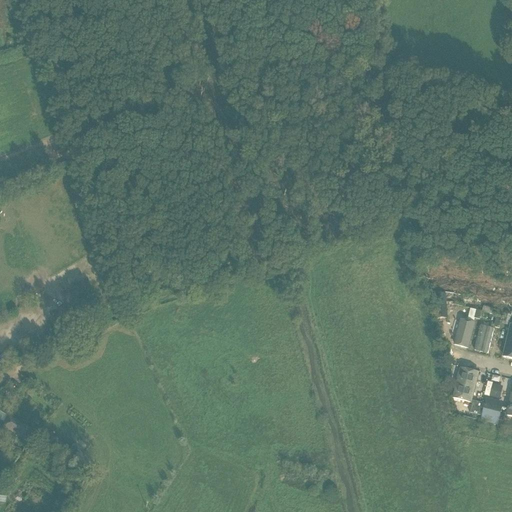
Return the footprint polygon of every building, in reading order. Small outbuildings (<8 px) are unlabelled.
[(438,320),(448,319),(446,294),(436,295),(438,320)] [(483,306),(482,312),(492,315),(493,308),(483,306)] [(470,309),(467,321),(473,322),(474,319),(476,311),(470,309)] [(504,314),(502,325),(508,326),(511,316),(504,314)] [(499,329),(502,317),(497,316),(494,328),(499,329)] [(460,320),(453,346),(468,350),(475,324),(460,320)] [(511,325),(510,325),(502,358),(511,360),(511,325)] [(481,326),(474,351),(487,355),(494,330),(481,326)] [(480,373),(460,369),(452,399),(472,404),(473,401),(480,373)] [(492,384),(489,397),(498,399),(501,386),(492,384)] [(481,403),(473,401),(472,404),(470,413),(474,414),(478,415),(481,403)] [(481,403),(478,415),(481,416),(482,416),(481,422),(498,426),(499,421),(503,422),(506,410),(502,408),(485,404),(481,403)] [(3,423),(0,427),(23,441),(31,430),(8,415),(8,416),(3,423)]
